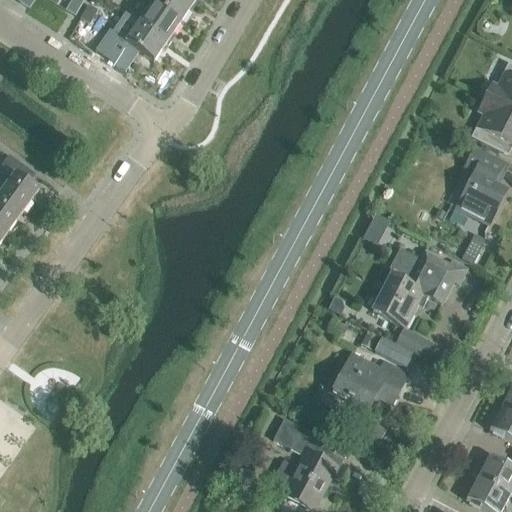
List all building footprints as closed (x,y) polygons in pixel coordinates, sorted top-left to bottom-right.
[(19,0),(18,3),(27,10),(33,0),(19,0)] [(75,18),(82,4),(75,0),(72,0),(65,12),(75,18)] [(194,4),(188,0),(154,0),(152,5),(180,24),(194,4)] [(180,24),(152,5),(138,24),(166,44),(180,24)] [(89,27),(96,13),(87,8),(79,22),(89,27)] [(138,24),(125,44),(128,47),(139,54),(153,63),(166,44),(138,24)] [(125,44),(118,39),(104,60),(115,67),(127,48),(128,47),(125,44)] [(128,47),(127,48),(115,67),(125,74),(139,54),(128,47)] [(511,67),(509,66),(498,88),(491,85),(484,99),(511,113),(511,67)] [(511,113),(484,99),(477,114),(483,117),(472,139),(508,157),(511,151),(511,113)] [(457,210),(488,227),(505,194),(492,187),(503,166),(475,151),(464,172),(474,177),(457,210)] [(14,176),(0,194),(0,197),(22,213),(37,193),(28,186),(35,177),(8,158),(1,167),(14,176)] [(0,226),(8,232),(22,213),(0,197),(0,226)] [(445,216),(437,212),(433,219),(441,223),(445,216)] [(0,243),(8,232),(0,226),(0,243)] [(478,256),(467,250),(462,261),(472,266),(478,256)] [(423,255),(419,263),(399,252),(385,279),(389,281),(372,314),(404,331),(416,309),(422,312),(427,301),(441,308),(453,286),(458,289),(465,276),(423,255)] [(338,318),(342,310),(340,303),(332,299),(326,311),(338,318)] [(335,332),(343,337),(348,328),(339,324),(335,332)] [(366,334),(361,343),(371,349),(376,339),(366,334)] [(401,336),(395,348),(409,355),(423,362),(429,351),(401,336)] [(395,348),(388,362),(402,370),(409,355),(395,348)] [(332,394),(368,413),(375,399),(391,408),(408,375),(384,362),(379,372),(351,357),(332,394)] [(499,410),(511,417),(511,387),(511,388),(499,410)] [(511,417),(499,410),(488,432),(511,445),(511,417)] [(285,494),(285,495),(314,510),(333,475),(336,476),(343,463),(332,457),(336,449),(283,422),(273,443),(289,452),(304,460),(297,473),(283,464),(271,488),(285,494)] [(375,427),(365,444),(376,450),(386,434),(375,427)] [(477,481),(477,482),(510,499),(511,499),(511,470),(489,459),(485,466),(480,463),(472,478),(477,481)] [(477,482),(465,504),(481,511),(503,511),(510,499),(477,482)]
